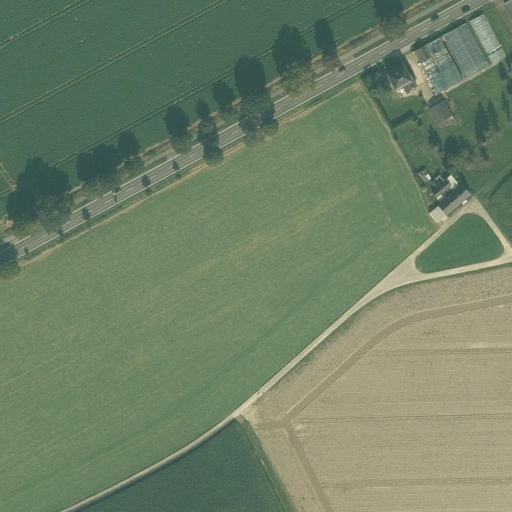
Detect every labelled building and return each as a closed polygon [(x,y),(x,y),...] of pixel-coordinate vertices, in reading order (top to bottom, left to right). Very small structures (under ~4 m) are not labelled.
[(507,56),(486,12),(470,20),(491,64),(507,56)] [(445,41),(466,79),(489,66),(466,23),(439,37),(442,43),(445,41)] [(413,51),(421,66),(447,53),(442,43),(439,37),(413,51)] [(421,66),(437,95),(463,80),(447,53),(421,66)] [(402,86),(405,93),(417,87),(409,73),(407,74),(402,66),(387,75),(395,89),(402,86)] [(429,109),(438,124),(451,116),(443,101),(429,109)] [(454,120),(451,116),(438,124),(440,128),(454,120)] [(419,172),(422,182),(429,179),(426,169),(419,172)] [(437,205),(445,216),(455,207),(457,210),(462,205),(460,203),(470,194),(461,185),(454,190),(453,192),(449,187),(450,186),(446,180),(432,193),(436,198),(440,195),(442,197),(444,195),(446,198),(437,205)] [(428,213),(436,223),(445,216),(437,205),(435,207),(428,213)]
